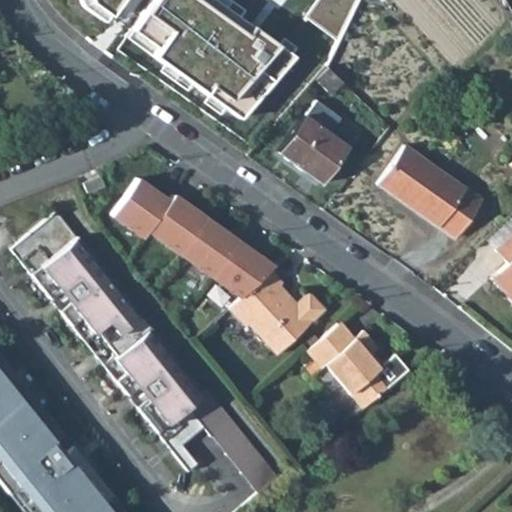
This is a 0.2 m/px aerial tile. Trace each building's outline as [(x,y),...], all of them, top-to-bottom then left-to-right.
[(308,0),(318,20),(357,0),(308,0)] [(235,83),(273,117),(320,64),(282,30),(235,83)] [(329,93),(340,81),(324,66),(313,78),(329,93)] [(223,120),(236,102),(196,75),(184,93),(223,120)] [(289,155),(286,159),(318,183),(344,147),(302,115),(278,147),(289,155)] [(402,145),(375,184),(435,227),(436,226),(453,238),(480,200),(402,145)] [(275,151),(286,159),(289,155),(278,147),(275,151)] [(145,231),(167,201),(135,178),(109,214),(140,237),(145,231)] [(177,254),(203,217),(171,195),(167,201),(145,231),(177,254)] [(208,434),(228,418),(205,388),(199,392),(55,212),(16,244),(8,249),(48,299),(53,305),(68,293),(63,287),(68,283),(77,294),(57,310),(81,340),(93,330),(110,351),(109,356),(100,364),(124,394),(145,378),(153,389),(132,405),(184,470),(194,462),(179,443),(163,423),(185,407),(200,426),(208,434)] [(208,276),(235,240),(203,217),(177,254),(208,276)] [(506,263),(496,272),(511,289),(511,233),(494,250),(506,263)] [(268,269),(271,266),(235,240),(208,276),(237,297),(268,269)] [(280,283),(268,269),(237,297),(226,308),(243,326),(245,324),(274,354),(323,309),(306,292),(294,303),(292,305),(287,301),(289,298),(278,286),(280,283)] [(489,278),(511,302),(511,289),(496,272),(489,278)] [(68,283),(63,287),(68,293),(53,305),(57,310),(77,294),(68,283)] [(338,321),(303,351),(318,368),(322,364),(359,408),(389,383),(405,370),(392,354),(379,364),(376,367),(369,358),(373,356),(369,352),(375,347),(361,330),(352,338),(338,321)] [(376,367),(379,364),(373,356),(369,358),(376,367)] [(122,511),(0,358),(0,486),(4,492),(10,487),(29,511),(122,511)] [(145,378),(124,394),(132,405),(153,389),(145,378)] [(179,443),(200,426),(185,407),(163,423),(179,443)] [(255,493),(276,475),(228,418),(208,434),(207,435),(255,493)] [(29,511),(10,487),(4,492),(20,511),(29,511)]
